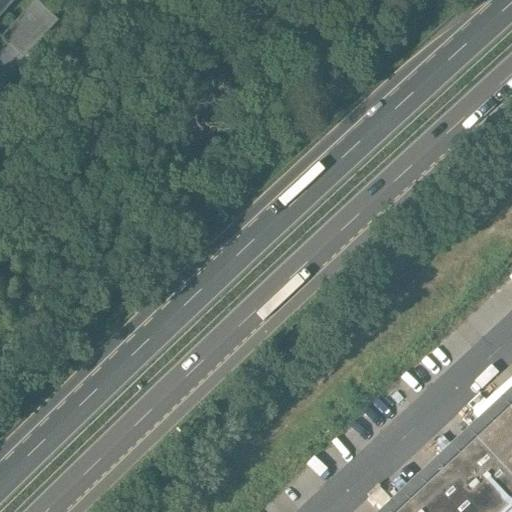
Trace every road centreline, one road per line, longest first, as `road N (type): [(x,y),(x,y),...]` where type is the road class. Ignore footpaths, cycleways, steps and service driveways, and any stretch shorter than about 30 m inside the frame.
road 1 (motorway): [(511,2),(0,489)]
road 2 (motorway): [(43,511),(511,67)]
